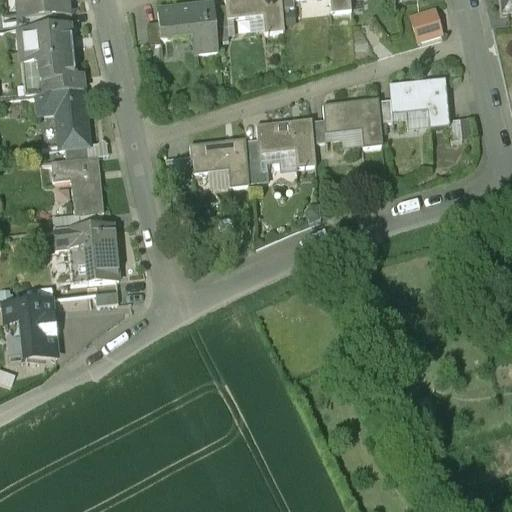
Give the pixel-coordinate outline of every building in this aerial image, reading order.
[(17,0),(20,19),(20,20),(57,16),(67,15),(65,0),(17,0)] [(224,0),(226,11),(227,23),(263,20),(265,38),(283,37),(281,15),(279,0),(224,0)] [(292,0),(279,0),(281,15),(294,14),(293,3),(292,0)] [(292,0),(293,3),(329,0),(331,19),(349,17),(348,0),(292,0)] [(511,0),(500,0),(503,19),(511,18),(511,0)] [(212,9),(157,14),(158,26),(160,43),(196,40),(198,58),(216,56),(214,33),(213,12),(212,9)] [(226,11),(213,12),(214,33),(227,32),(227,23),(226,11)] [(57,16),(20,20),(20,19),(16,19),(18,33),(58,29),(57,16)] [(433,18),(409,25),(416,47),(440,40),(433,18)] [(158,26),(146,27),(148,50),(160,49),(160,43),(158,26)] [(58,29),(18,33),(20,54),(36,52),(41,98),(82,94),(80,77),(73,78),(68,28),(58,29)] [(444,85),(389,90),(390,106),(391,119),(427,116),(429,133),(448,132),(447,125),(444,85)] [(41,98),(35,98),(37,117),(55,115),(59,151),(63,151),(85,149),(87,148),(82,94),(41,98)] [(377,105),(323,110),(324,127),(325,138),(361,135),(363,153),(381,152),(379,129),(377,107),(377,105)] [(390,106),(377,107),(379,129),(392,128),(391,119),(390,106)] [(459,124),(447,125),(448,132),(449,147),(460,146),(459,124)] [(311,125),(257,130),(258,147),(259,158),(295,155),(296,173),(315,172),(313,149),(311,128),(311,125)] [(324,127),(311,128),(313,149),(326,148),(325,138),(324,127)] [(244,143),(189,148),(190,159),(191,178),(228,175),(230,193),(248,191),(246,169),(244,148),(244,143)] [(258,147),(244,148),(246,169),(260,168),(259,158),(258,147)] [(85,149),(63,151),(64,164),(86,162),(85,149)] [(190,159),(177,160),(179,183),(192,182),(191,178),(190,159)] [(64,164),(52,165),(53,184),(71,183),(75,219),(101,216),(103,216),(98,160),(86,162),(64,164)] [(101,216),(79,219),(80,230),(102,228),(101,216)] [(80,230),(53,233),(55,253),(68,252),(71,287),(94,285),(115,283),(118,282),(113,227),(102,228),(80,230)] [(115,283),(94,285),(95,297),(117,295),(115,283)] [(117,295),(95,297),(96,308),(118,306),(117,295)] [(50,302),(3,307),(4,325),(23,324),(27,359),(55,356),(50,302)]
